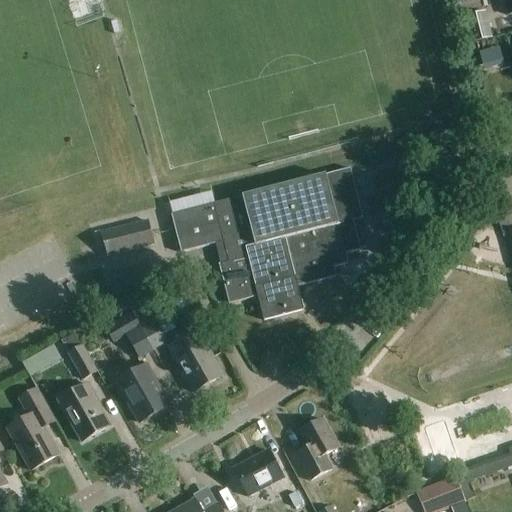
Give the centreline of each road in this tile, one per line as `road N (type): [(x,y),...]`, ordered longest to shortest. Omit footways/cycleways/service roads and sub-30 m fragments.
road 1 (unclassified): [(257,403),(327,361),(417,247),(456,173),(511,144)]
road 2 (unclassified): [(68,511),(257,403)]
road 3 (unclassified): [(257,403),(195,281)]
